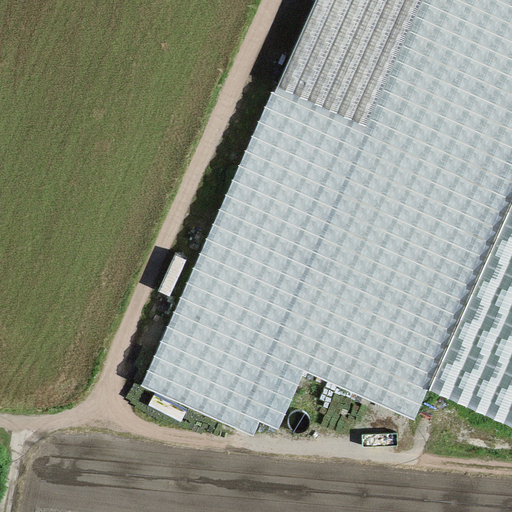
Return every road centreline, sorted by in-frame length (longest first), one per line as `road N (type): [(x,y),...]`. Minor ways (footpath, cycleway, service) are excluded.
road 1 (track): [(0,419),(90,411),(168,438),(511,465)]
road 2 (track): [(273,0),(90,411)]
